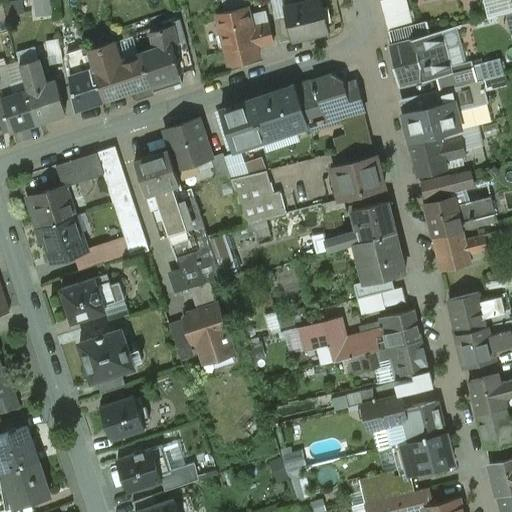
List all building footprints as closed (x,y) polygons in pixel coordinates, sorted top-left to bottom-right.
[(320,0),(283,8),(285,16),(290,40),(291,41),(328,33),(320,0)] [(382,0),(380,1),(380,2),(381,2),(388,32),(412,26),(411,25),(405,0),(382,0)] [(21,1),(5,3),(6,14),(22,12),(21,1)] [(264,11),(248,15),(246,7),(215,14),(228,66),(258,58),(256,49),(273,45),(264,11)] [(285,16),(273,19),(279,43),(290,40),(285,16)] [(412,26),(388,32),(391,43),(392,45),(413,39),(412,38),(429,33),(426,21),(411,25),(412,26)] [(81,39),(79,23),(72,24),(74,40),(81,39)] [(429,33),(412,38),(413,39),(392,45),(389,46),(399,85),(423,79),(423,81),(436,77),(448,74),(446,67),(442,54),(438,51),(442,45),(439,32),(461,26),(461,25),(429,33)] [(170,26),(148,33),(152,50),(170,45),(174,44),(170,26)] [(49,40),(53,58),(63,55),(58,37),(49,40)] [(119,61),(112,42),(87,51),(88,53),(92,70),(94,70),(103,100),(135,89),(150,84),(141,53),(119,61)] [(152,50),(141,53),(150,84),(178,76),(170,45),(152,50)] [(82,55),(81,49),(66,54),(68,60),(67,60),(70,78),(92,70),(88,53),(82,55)] [(489,89),(508,84),(501,56),(476,63),(479,76),(485,75),(489,89)] [(37,58),(20,64),(27,92),(28,92),(45,86),(37,58)] [(470,61),(446,67),(448,74),(436,77),(440,90),(440,91),(476,81),(470,61)] [(4,65),(0,66),(0,96),(1,100),(14,97),(4,65)] [(70,78),(69,78),(75,109),(103,100),(94,70),(92,70),(70,78)] [(178,76),(150,84),(152,93),(181,84),(178,75),(178,76)] [(332,75),(294,86),(305,117),(311,115),(332,108),(333,113),(338,116),(340,116),(341,116),(360,110),(362,109),(357,95),(359,92),(357,88),(353,86),(349,87),(348,89),(346,90),(343,80),(332,75)] [(476,81),(440,91),(440,90),(432,92),(436,105),(454,100),(457,111),(488,103),(482,80),(476,81)] [(45,86),(28,92),(37,122),(64,113),(55,83),(45,86)] [(150,84),(135,89),(138,97),(152,93),(150,84)] [(294,86),(221,111),(234,149),(308,126),(305,117),(294,86)] [(14,97),(1,100),(10,130),(37,122),(28,92),(14,97)] [(432,92),(402,100),(405,112),(436,105),(432,92)] [(1,100),(0,100),(0,133),(10,130),(1,100)] [(405,112),(402,113),(409,142),(439,134),(461,129),(457,111),(454,100),(436,105),(405,112)] [(360,110),(341,116),(349,150),(369,145),(360,110)] [(199,118),(164,129),(170,149),(168,150),(174,169),(177,168),(177,169),(211,158),(212,158),(212,157),(199,118)] [(409,142),(408,142),(417,176),(448,168),(446,160),(441,142),(439,134),(409,142)] [(461,137),(441,142),(446,160),(466,155),(461,137)] [(149,250),(115,146),(97,152),(104,174),(130,255),(145,250),(146,251),(149,250)] [(168,149),(134,160),(151,210),(159,207),(155,193),(173,187),(179,184),(174,169),(168,150),(168,149)] [(97,152),(56,165),(62,186),(64,185),(64,187),(104,174),(97,152)] [(232,179),(223,153),(212,157),(212,158),(211,158),(219,182),(231,179),(232,179)] [(376,156),(357,161),(357,160),(349,163),(349,162),(333,166),(341,199),(343,199),(384,188),(376,156)] [(232,179),(231,179),(245,225),(286,214),(280,191),(273,193),(267,170),(232,179)] [(62,186),(27,198),(38,229),(74,217),(64,187),(64,185),(62,186)] [(178,201),(173,187),(155,193),(159,207),(168,233),(187,227),(188,232),(204,227),(194,196),(178,201)] [(455,197),(424,205),(432,238),(463,231),(461,222),(457,205),(455,197)] [(341,199),(321,205),(324,216),(346,210),(343,199),(341,199)] [(480,200),(457,205),(461,222),(484,216),(480,200)] [(387,202),(352,210),(357,231),(360,242),(395,232),(387,202)] [(74,217),(38,229),(42,242),(46,240),(53,262),(86,252),(74,217)] [(204,227),(188,232),(187,227),(168,233),(182,274),(171,278),(176,292),(189,288),(210,281),(221,277),(204,227)] [(357,231),(325,240),(328,250),(354,243),(360,242),(357,231)] [(463,231),(432,238),(440,271),(471,264),(468,254),(465,239),(463,231)] [(225,232),(216,234),(222,263),(231,261),(225,232)] [(360,242),(354,243),(364,281),(353,284),(357,299),(381,293),(394,290),(391,277),(405,273),(395,232),(360,242)] [(484,235),(465,239),(468,254),(488,250),(484,235)] [(130,255),(124,257),(142,310),(162,303),(146,251),(145,250),(130,255)] [(94,278),(62,288),(72,321),(105,311),(103,305),(97,285),(94,278)] [(0,280),(0,312),(10,310),(0,280)] [(210,281),(189,288),(197,310),(217,303),(210,281)] [(109,282),(97,285),(103,305),(115,301),(109,282)] [(394,290),(381,293),(384,307),(406,302),(402,288),(394,290)] [(479,293),(449,300),(457,333),(487,326),(484,316),(481,301),(479,293)] [(500,296),(481,301),(484,316),(504,311),(500,296)] [(197,310),(189,313),(185,320),(192,340),(198,343),(203,342),(210,361),(234,353),(217,303),(197,310)] [(414,309),(379,318),(381,328),(386,349),(421,340),(414,309)] [(341,317),(299,327),(305,350),(328,344),(333,362),(346,359),(359,356),(386,349),(381,328),(346,337),(341,317)] [(293,320),(280,323),(285,343),(299,340),(293,320)] [(487,326),(457,333),(465,366),(495,359),(493,350),(489,335),(487,326)] [(122,330),(80,343),(92,381),(134,368),(133,365),(142,362),(139,350),(129,353),(122,330)] [(511,343),(509,330),(489,335),(493,350),(511,344),(511,343)] [(421,340),(386,349),(390,361),(394,379),(413,375),(429,371),(421,340)] [(386,349),(359,356),(364,372),(381,368),(381,363),(390,361),(386,349)] [(359,356),(346,359),(351,376),(364,372),(359,356)] [(0,364),(0,413),(19,406),(13,389),(8,390),(0,364)] [(429,371),(413,375),(414,379),(396,383),(398,395),(400,394),(433,386),(429,371)] [(499,374),(469,381),(477,415),(508,407),(505,397),(502,382),(499,374)] [(511,379),(502,382),(505,397),(511,395),(511,379)] [(398,395),(364,403),(372,431),(405,423),(402,411),(404,410),(400,394),(398,395)] [(134,397),(101,408),(112,441),(145,430),(143,422),(149,420),(145,408),(138,410),(134,397)] [(404,410),(402,411),(405,423),(410,442),(445,434),(437,402),(404,410)] [(508,407),(477,415),(485,448),(511,441),(511,423),(510,417),(508,407)] [(27,427),(0,435),(0,462),(4,473),(39,462),(27,427)] [(410,442),(395,446),(400,466),(408,464),(410,474),(453,464),(445,434),(410,442)] [(160,448),(118,462),(129,493),(159,483),(158,478),(169,474),(160,448)] [(294,471),(288,452),(281,454),(287,473),(294,471)] [(511,457),(489,464),(497,497),(511,493),(511,457)] [(4,473),(0,474),(0,480),(7,511),(13,510),(50,497),(39,462),(4,473)] [(294,471),(287,473),(296,501),(297,502),(306,499),(301,481),(308,479),(304,468),(294,471)] [(394,471),(360,480),(365,504),(415,492),(412,481),(405,482),(403,475),(396,477),(394,471)] [(415,492),(365,504),(367,511),(427,511),(427,508),(434,506),(434,505),(430,488),(415,492)] [(511,511),(511,493),(497,497),(501,511),(511,511)] [(153,496),(132,503),(135,511),(136,511),(156,506),(153,496)] [(464,511),(461,498),(434,505),(434,506),(427,508),(427,511),(464,511)] [(136,511),(178,511),(174,500),(156,506),(136,511)] [(296,501),(282,506),(284,511),(300,511),(297,502),(296,501)]
